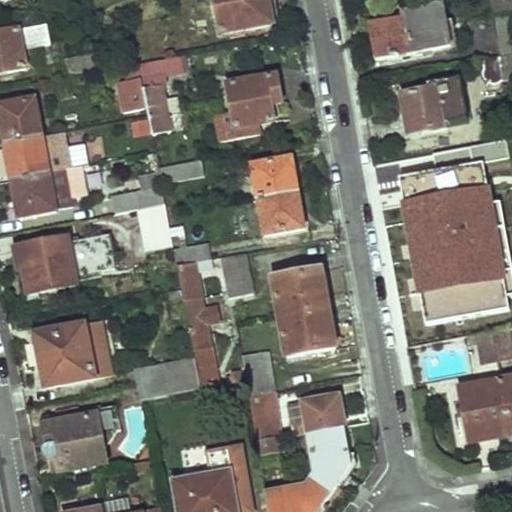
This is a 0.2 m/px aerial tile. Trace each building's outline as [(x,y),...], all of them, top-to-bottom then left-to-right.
[(215,0),(221,32),(273,23),(268,0),(215,0)] [(511,13),(511,0),(498,0),(490,1),(493,17),(511,13)] [(403,19),(372,25),(378,62),(452,48),(445,7),(402,15),(403,19)] [(511,57),(511,13),(493,17),(500,60),(511,57)] [(50,29),(23,34),(0,37),(0,75),(29,71),(26,53),(54,48),(50,29)] [(118,69),(108,42),(98,46),(101,55),(69,62),(72,79),(118,69)] [(511,57),(500,60),(485,63),(486,72),(481,75),(479,78),(479,83),(481,87),(486,89),(493,88),(498,83),(511,80),(511,57)] [(149,119),(153,137),(171,134),(162,87),(159,87),(158,78),(182,73),(180,58),(139,66),(141,82),(147,111),(149,119)] [(229,87),(236,130),(285,121),(277,78),(229,87)] [(147,111),(141,82),(122,86),(127,115),(147,111)] [(405,99),(409,137),(451,132),(450,126),(465,124),(460,83),(432,86),(433,96),(405,99)] [(8,146),(44,139),(36,103),(1,109),(8,146)] [(147,111),(127,115),(129,123),(149,119),(147,111)] [(150,137),(148,121),(131,123),(133,139),(150,137)] [(93,166),(89,146),(70,149),(67,135),(44,139),(8,146),(14,182),(85,167),(93,166)] [(437,174),(399,181),(427,326),(510,310),(488,193),(478,195),(469,149),(434,156),(437,174)] [(292,160),(254,167),(259,201),(299,194),(292,160)] [(160,176),(161,182),(202,175),(199,161),(159,167),(160,176)] [(76,208),(74,200),(91,196),(85,167),(14,182),(22,218),(76,208)] [(161,182),(160,176),(140,179),(143,195),(140,195),(141,210),(166,205),(161,182)] [(299,194),(259,201),(266,235),(304,227),(299,194)] [(85,240),(90,276),(116,273),(111,237),(85,240)] [(19,251),(23,273),(28,273),(33,297),(79,288),(70,241),(19,251)] [(178,267),(212,261),(208,244),(175,252),(178,267)] [(254,294),(247,255),(220,260),(227,298),(254,294)] [(206,309),(199,275),(216,271),(214,261),(212,261),(178,267),(179,272),(182,292),(196,363),(202,390),(221,387),(208,324),(219,322),(216,307),(206,309)] [(280,319),(330,310),(322,270),(273,279),(280,319)] [(182,292),(179,272),(167,275),(171,294),(182,292)] [(330,310),(280,319),(287,357),(335,349),(330,310)] [(511,361),(511,355),(507,328),(490,331),(511,437),(511,436),(511,377),(509,363),(511,361)] [(44,369),(47,392),(111,380),(104,329),(45,340),(48,367),(44,369)] [(490,331),(475,334),(485,385),(459,391),(470,444),(511,437),(490,331)] [(250,397),(275,393),(268,351),(243,355),(245,369),(247,381),(250,397)] [(196,363),(137,374),(142,403),(202,390),(196,363)] [(247,381),(245,369),(226,374),(228,386),(247,381)] [(257,440),(283,436),(275,393),(250,397),(257,440)] [(309,435),(346,428),(340,397),(303,405),(309,435)] [(80,423),(78,416),(51,422),(52,428),(80,423)] [(58,463),(60,475),(107,466),(98,419),(80,423),(52,428),(45,430),(48,450),(46,452),(45,453),(44,456),(44,459),(45,460),(46,462),(48,463),(50,464),(53,464),(58,463)] [(266,493),(268,511),(319,511),(351,464),(346,428),(309,435),(314,470),(305,485),(266,493)] [(257,440),(260,455),(284,451),(283,436),(257,440)] [(231,472),(172,483),(177,511),(253,511),(240,444),(226,446),(231,472)] [(153,462),(132,466),(134,476),(154,472),(153,462)] [(129,511),(127,500),(103,505),(104,511),(129,511)]
